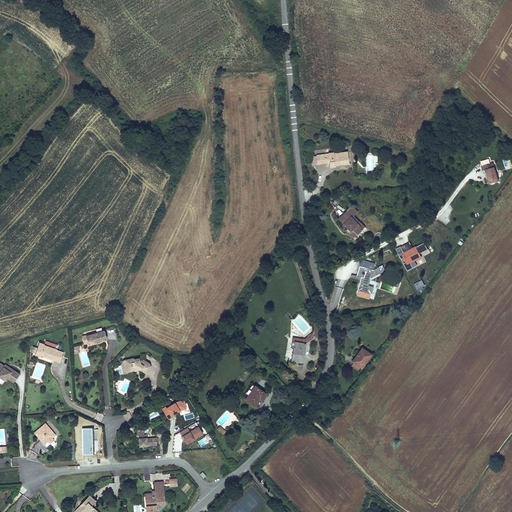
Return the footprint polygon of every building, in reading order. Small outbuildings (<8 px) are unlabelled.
[(328,154),(316,155),(317,164),(325,163),(325,159),(328,159),(329,163),(329,167),(335,167),(335,166),(348,164),(347,152),(333,153),(328,153),(328,154)] [(492,163),(480,166),(482,171),(484,170),(488,184),(498,181),(492,163)] [(343,225),(347,230),(350,233),(348,234),(352,239),(362,230),(350,217),(356,212),(353,208),(339,220),(343,225)] [(353,217),(357,213),(356,212),(350,217),(362,230),(363,229),(353,217)] [(420,253),(427,249),(424,242),(412,248),(409,242),(395,248),(399,256),(401,255),(408,269),(417,265),(415,261),(422,258),(420,253)] [(369,262),(361,259),(356,276),(361,277),(359,284),(357,290),(359,291),(357,295),(364,297),(365,293),(370,294),(372,287),(367,286),(369,280),(385,271),(382,265),(373,270),(367,268),(369,262)] [(417,289),(425,285),(422,280),(414,283),(417,289)] [(105,330),(84,336),(86,343),(89,343),(90,345),(95,344),(108,340),(105,330)] [(313,337),(313,332),(304,338),(292,337),(291,347),(293,348),(291,361),(303,362),(305,343),(313,337)] [(45,344),(40,342),(36,353),(42,355),(42,354),(54,359),(58,361),(61,362),(65,352),(57,350),(57,349),(45,345),(45,344)] [(371,354),(367,351),(365,353),(360,350),(356,356),(352,361),(362,368),(371,354)] [(132,358),(124,360),(125,363),(123,364),(121,367),(127,372),(133,370),(134,369),(138,368),(139,369),(143,372),(146,374),(150,368),(149,364),(143,360),(139,361),(139,358),(134,359),(132,358)] [(1,362),(0,362),(0,375),(6,380),(8,377),(12,380),(14,382),(20,373),(6,363),(5,365),(1,362)] [(300,383),(297,380),(291,386),(294,389),(300,383)] [(255,386),(252,384),(245,393),(248,395),(255,386)] [(266,394),(255,386),(248,395),(245,399),(254,406),(260,399),(261,400),(266,394)] [(188,427),(178,432),(185,444),(203,435),(196,422),(188,426),(188,427)] [(44,425),(34,434),(46,447),(49,444),(53,441),(51,439),(54,436),(44,425)] [(219,428),(218,427),(216,429),(222,435),(225,432),(219,427),(219,428)] [(137,430),(139,447),(143,446),(156,445),(156,438),(151,438),(152,441),(146,442),(145,430),(137,430)] [(163,482),(155,483),(156,491),(156,494),(152,495),(152,494),(144,495),(146,507),(150,506),(151,511),(153,511),(157,511),(156,505),(165,505),(163,482)] [(85,500),(74,511),(95,511),(90,507),(94,502),(89,497),(85,500)]
